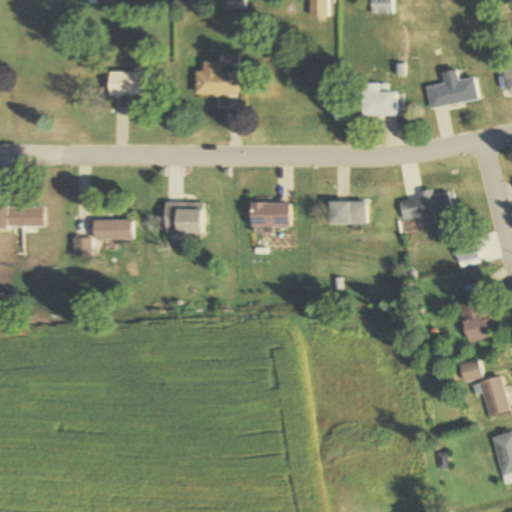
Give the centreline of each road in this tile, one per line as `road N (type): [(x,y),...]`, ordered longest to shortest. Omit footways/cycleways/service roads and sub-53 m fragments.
road 1 (residential): [(0,154),(401,157),(511,131)]
road 2 (residential): [(511,263),(480,137)]
